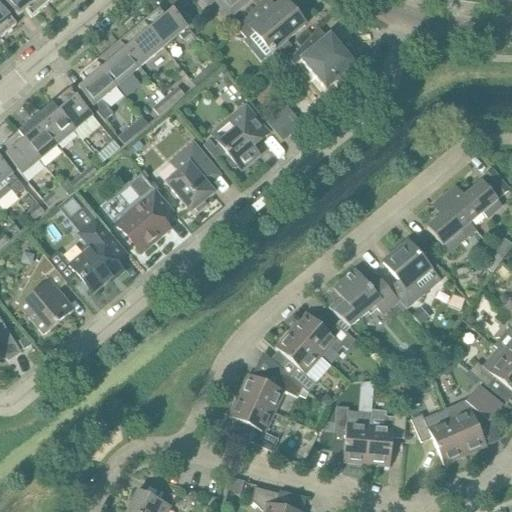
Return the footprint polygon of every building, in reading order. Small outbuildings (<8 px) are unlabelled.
[(48,6),(42,0),(1,0),(17,19),(25,12),(31,20),(48,6)] [(202,0),(208,7),(215,1),(229,19),(250,1),(248,0),(202,0)] [(268,0),(263,0),(237,29),(247,41),(255,35),(275,59),(291,47),(287,42),(305,27),(283,0),(275,7),(268,0)] [(0,39),(16,26),(0,7),(0,39)] [(158,11),(142,24),(163,49),(178,36),(183,42),(192,34),(172,12),(165,18),(158,11)] [(163,49),(142,24),(119,44),(140,68),(163,49)] [(312,35),(294,54),(325,91),(354,67),(330,37),(320,45),(312,35)] [(140,68),(119,44),(95,63),(116,88),(140,68)] [(116,88),(95,63),(79,77),(85,84),(78,91),(104,122),(113,115),(101,101),(116,88)] [(222,71),(216,63),(203,74),(209,81),(222,71)] [(178,88),(165,99),(172,106),(184,96),(178,88)] [(52,106),(74,132),(92,118),(70,91),(52,106)] [(172,106),(165,99),(153,110),(159,117),(172,106)] [(52,106),(35,120),(57,147),(74,132),(52,106)] [(259,157),(256,152),(258,151),(258,146),(257,144),(268,135),(246,107),(211,136),(219,146),(215,149),(209,142),(203,147),(215,162),(225,154),(228,157),(226,159),(226,163),(232,170),(236,170),(238,169),(241,172),(259,157)] [(266,123),(282,143),(302,126),(286,107),(266,123)] [(35,120),(17,135),(39,162),(57,147),(35,120)] [(124,146),(137,135),(131,128),(118,139),(124,146)] [(39,162),(17,135),(0,149),(0,151),(21,177),(39,162)] [(113,143),(95,157),(101,165),(119,150),(113,143)] [(204,203),(214,195),(211,191),(223,180),(193,144),(169,164),(177,174),(165,184),(190,214),(194,211),(197,214),(207,206),(204,203)] [(0,193),(7,187),(15,197),(24,189),(0,160),(0,193)] [(97,174),(94,171),(91,167),(81,176),(87,183),(97,174)] [(68,181),(61,187),(70,198),(87,183),(81,176),(71,184),(68,181)] [(445,196),(469,225),(482,214),(487,220),(501,207),(494,198),(481,183),(463,198),(455,188),(445,196)] [(79,194),(79,195),(79,196),(79,197),(80,198),(80,199),(81,200),(82,200),(83,201),(84,201),(85,201),(86,201),(88,200),(89,200),(90,199),(90,198),(91,197),(91,196),(91,195),(91,194),(91,193),(90,192),(90,191),(89,190),(88,190),(87,189),(86,189),(85,189),(84,189),(83,189),(82,190),(81,190),(80,191),(80,192),(79,193),(79,194)] [(141,256),(170,231),(163,222),(173,213),(155,192),(115,225),(141,256)] [(59,200),(53,193),(42,202),(48,209),(59,200)] [(126,255),(96,220),(75,194),(58,208),(80,234),(78,235),(87,247),(81,252),(83,254),(69,267),(81,281),(80,285),(87,292),(90,293),(93,296),(109,282),(111,284),(124,272),(117,263),(126,255)] [(465,235),(462,231),(469,225),(445,196),(435,204),(444,214),(426,229),(439,244),(448,254),(465,240),(465,235)] [(44,213),(37,205),(25,216),(31,224),(44,213)] [(3,234),(0,236),(0,249),(9,242),(3,234)] [(502,261),(511,247),(504,241),(494,255),(502,261)] [(389,291),(406,311),(422,297),(413,286),(430,271),(407,244),(383,264),(399,283),(389,291)] [(502,261),(494,255),(484,268),(492,274),(502,261)] [(57,292),(67,284),(43,256),(15,303),(43,337),(74,311),(57,292)] [(340,321),(349,329),(375,308),(382,317),(399,303),(389,291),(376,275),(366,284),(355,271),(333,290),(341,300),(328,310),(340,321)] [(501,309),(511,317),(511,301),(509,299),(501,309)] [(290,332),(320,358),(329,348),(336,354),(342,348),(346,351),(355,342),(351,339),(336,325),(328,334),(306,314),(290,332)] [(0,360),(6,360),(7,363),(21,354),(0,320),(0,360)] [(511,320),(506,328),(511,333),(511,344),(503,356),(511,363),(511,320)] [(297,369),(289,378),(302,389),(302,390),(307,395),(316,385),(304,375),(320,358),(290,332),(275,349),(297,369)] [(19,343),(24,351),(32,346),(25,339),(19,343)] [(476,364),(468,373),(473,376),(479,381),(488,389),(496,380),(511,393),(511,363),(503,356),(488,373),(476,364)] [(238,397),(274,414),(283,393),(297,399),(302,390),(302,389),(289,378),(282,372),(275,389),(248,376),(238,397)] [(468,373),(465,377),(475,386),(479,381),(473,376),(468,373)] [(473,410),(449,421),(464,457),(486,448),(479,432),(487,422),(489,423),(502,407),(478,387),(465,403),(473,410)] [(274,414),(238,397),(228,418),(255,431),(250,443),(272,454),(277,443),(278,441),(264,435),(274,414)] [(343,464),(366,466),(370,427),(347,425),(348,410),(336,408),(335,413),(333,433),(345,434),(343,464)] [(444,411),(424,420),(422,416),(410,421),(413,426),(420,444),(431,439),(443,466),(464,457),(449,421),(444,411)] [(392,439),(404,440),(406,420),(406,415),(371,412),(370,427),(366,466),(389,468),(392,439)] [(230,481),(228,493),(241,496),(244,484),(230,481)] [(261,511),(295,511),(276,507),(278,495),(254,489),(251,501),(261,511)] [(127,511),(168,511),(170,508),(137,492),(127,511)]
